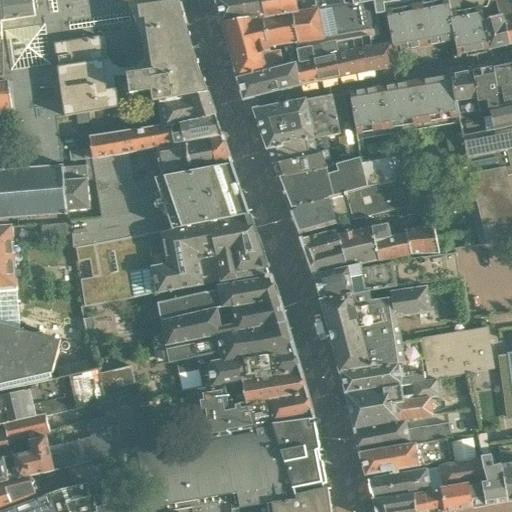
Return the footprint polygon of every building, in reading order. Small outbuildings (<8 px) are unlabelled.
[(0,36),(2,36),(5,76),(5,79),(72,68),(65,33),(69,29),(165,11),(168,10),(168,11),(169,11),(180,17),(181,17),(181,16),(183,15),(180,3),(178,0),(142,0),(65,14),(61,10),(59,0),(41,0),(43,13),(37,14),(33,15),(33,13),(7,18),(7,19),(4,19),(0,19),(0,36)] [(0,0),(0,19),(4,19),(7,19),(7,18),(33,13),(33,15),(37,14),(43,13),(41,0),(0,0)] [(59,0),(61,10),(65,14),(142,0),(59,0)] [(216,0),(222,23),(252,18),(252,21),(299,13),(296,0),(216,0)] [(296,0),(299,13),(317,11),(374,2),(376,15),(386,13),(384,4),(400,2),(399,0),(296,0)] [(425,46),(455,41),(455,40),(447,0),(442,0),(417,5),(425,46)] [(462,14),(458,0),(447,0),(455,40),(455,41),(458,55),(466,53),(458,14),(462,14)] [(466,53),(489,49),(490,48),(482,8),(481,7),(479,0),(458,0),(462,14),(458,14),(466,53)] [(489,0),(479,0),(481,7),(482,8),(487,8),(489,0)] [(511,0),(489,0),(487,8),(501,4),(510,45),(511,44),(511,0)] [(367,38),(380,35),(376,15),(374,2),(317,11),(299,13),(252,21),(252,18),(222,23),(233,60),(262,54),(270,52),(281,51),(281,53),(305,49),(325,45),(336,43),(367,38)] [(487,8),(482,8),(490,48),(489,49),(490,50),(510,45),(501,4),(487,8)] [(394,53),(425,46),(417,5),(386,11),(392,43),(394,53)] [(12,109),(19,166),(63,162),(57,118),(65,117),(158,101),(207,93),(208,93),(199,69),(190,39),(183,15),(181,16),(181,17),(180,17),(169,11),(168,11),(168,10),(165,11),(69,29),(65,33),(72,68),(5,79),(5,76),(0,76),(0,84),(7,84),(7,82),(9,82),(12,109)] [(325,45),(305,49),(308,61),(315,60),(320,82),(340,78),(367,72),(374,71),(369,47),(367,38),(336,43),(325,45)] [(392,43),(369,47),(374,71),(397,67),(394,53),(392,43)] [(305,49),(281,53),(282,59),(284,67),(267,71),(238,78),(243,96),(249,99),(250,99),(255,98),(301,86),(296,63),(308,61),(305,49)] [(282,59),(281,53),(281,51),(270,52),(262,54),(233,60),(238,78),(267,71),(284,67),(282,59)] [(315,60),(308,61),(296,63),(301,86),(320,82),(315,60)] [(511,104),(511,63),(493,67),(500,106),(511,104)] [(473,72),(479,111),(500,106),(493,67),(473,72)] [(473,72),(450,76),(458,114),(479,111),(473,72)] [(459,117),(458,114),(450,76),(412,82),(420,129),(458,123),(457,117),(459,117)] [(0,110),(12,109),(9,82),(7,82),(7,84),(0,84),(0,110)] [(412,82),(381,88),(389,135),(420,129),(412,82)] [(381,88),(349,93),(357,134),(359,151),(364,151),(362,139),(389,135),(381,88)] [(215,115),(207,93),(158,101),(162,126),(90,136),(92,152),(85,152),(86,160),(92,159),(128,154),(156,148),(175,145),(171,127),(215,115)] [(268,151),(273,164),(318,155),(317,154),(314,140),(340,135),(332,96),(307,100),(259,110),(258,109),(254,110),(268,151)] [(458,114),(459,117),(462,136),(462,139),(511,127),(511,104),(500,106),(479,111),(458,114)] [(171,127),(175,145),(223,137),(215,115),(171,127)] [(511,127),(462,139),(465,155),(465,156),(459,157),(463,176),(510,167),(506,150),(511,148),(511,127)] [(444,160),(459,157),(465,156),(460,135),(446,139),(450,155),(443,157),(444,160)] [(156,148),(161,178),(232,163),(223,137),(175,145),(156,148)] [(273,164),(278,179),(337,168),(336,165),(351,161),(348,148),(317,154),(318,155),(273,164)] [(511,148),(506,150),(510,167),(463,176),(470,201),(481,246),(511,242),(511,212),(504,178),(511,175),(511,148)] [(232,164),(232,163),(161,178),(155,179),(134,183),(128,154),(92,159),(100,205),(102,218),(71,221),(73,249),(76,248),(249,215),(231,164),(232,164)] [(278,179),(290,209),(408,179),(417,177),(415,165),(412,154),(403,155),(361,164),(360,159),(351,161),(336,165),(337,168),(278,179)] [(463,176),(459,157),(444,160),(448,177),(462,174),(462,176),(463,176)] [(0,219),(67,214),(67,212),(90,210),(86,166),(63,168),(63,166),(0,170),(0,219)] [(416,206),(408,179),(290,209),(300,235),(337,225),(352,221),(397,210),(416,206)] [(416,206),(397,210),(399,218),(418,213),(416,206)] [(249,215),(76,248),(80,277),(81,277),(81,279),(81,283),(85,306),(174,291),(204,285),(238,280),(268,274),(267,270),(269,270),(264,258),(265,257),(254,227),(250,215),(249,215)] [(61,224),(42,226),(43,237),(62,235),(61,224)] [(302,241),(314,276),(361,266),(361,264),(367,264),(379,261),(379,262),(409,255),(409,254),(423,254),(439,254),(435,227),(406,232),(407,235),(392,238),(388,224),(371,227),(339,235),(338,230),(302,241)] [(0,227),(0,327),(18,324),(16,291),(17,290),(12,227),(0,227)] [(362,269),(361,266),(314,276),(322,302),(370,293),(369,292),(397,287),(460,278),(456,254),(410,260),(362,269)] [(234,309),(279,300),(275,288),(271,277),(217,286),(218,291),(206,293),(158,304),(161,322),(209,312),(234,307),(234,309)] [(330,333),(341,373),(405,363),(425,360),(428,381),(437,379),(493,370),(486,329),(463,333),(421,340),(422,340),(402,344),(398,319),(404,317),(430,313),(427,287),(391,293),(392,298),(371,301),(370,293),(322,302),(330,333)] [(286,323),(279,300),(234,309),(234,307),(209,312),(161,322),(166,347),(286,323)] [(88,341),(97,339),(93,318),(84,320),(88,341)] [(166,347),(169,363),(221,353),(222,361),(212,363),(209,368),(211,380),(212,388),(301,373),(291,341),(286,323),(166,347)] [(0,386),(52,375),(61,341),(45,337),(44,332),(33,334),(19,330),(18,324),(0,327),(0,386)] [(346,394),(428,381),(425,360),(405,363),(341,373),(342,375),(346,394)] [(131,367),(100,374),(103,391),(135,384),(131,367)] [(103,392),(103,391),(100,374),(100,370),(70,377),(53,381),(32,386),(0,391),(0,426),(3,425),(22,420),(24,424),(24,426),(27,436),(40,433),(38,421),(37,419),(77,410),(77,409),(104,402),(103,392)] [(304,384),(301,373),(212,388),(198,390),(207,441),(257,433),(256,430),(275,425),(314,417),(304,384)] [(53,381),(52,375),(0,386),(0,391),(32,386),(53,381)] [(437,379),(428,381),(346,394),(354,429),(399,421),(399,422),(405,421),(405,420),(420,418),(433,416),(433,414),(472,408),(468,393),(440,397),(437,379)] [(493,379),(469,384),(471,398),(496,393),(493,379)] [(275,425),(295,495),(327,488),(314,417),(275,425)] [(41,438),(40,433),(27,436),(24,426),(18,428),(21,440),(28,439),(31,452),(14,456),(17,468),(12,469),(13,474),(8,475),(4,458),(0,458),(0,484),(30,476),(43,473),(44,474),(54,471),(54,470),(104,458),(111,456),(107,429),(105,418),(88,422),(91,437),(72,442),(49,448),(46,437),(41,438)] [(0,454),(11,452),(9,443),(21,440),(18,428),(24,426),(24,424),(22,420),(3,425),(5,429),(5,431),(0,432),(0,454)] [(355,430),(359,452),(388,447),(410,443),(411,445),(446,439),(452,438),(450,424),(407,431),(405,421),(399,422),(355,430)] [(207,441),(148,451),(138,452),(140,461),(152,511),(167,511),(192,508),(219,503),(230,501),(231,509),(240,508),(295,495),(275,425),(256,430),(257,433),(207,441)] [(120,426),(107,429),(111,456),(138,452),(148,451),(146,439),(123,444),(120,426)] [(480,456),(490,455),(489,449),(487,433),(477,434),(480,456)] [(456,465),(477,462),(472,437),(450,442),(456,465)] [(446,439),(411,445),(407,446),(389,449),(360,454),(366,476),(420,467),(420,466),(451,461),(446,439)] [(511,446),(499,448),(500,454),(501,465),(508,502),(511,501),(511,446)] [(485,480),(481,481),(486,506),(508,502),(501,465),(500,454),(499,448),(490,449),(491,455),(490,455),(480,456),(481,461),(485,480)] [(140,461),(138,452),(111,456),(104,458),(105,468),(140,461)] [(440,487),(467,483),(481,481),(485,480),(481,461),(477,462),(456,465),(452,465),(451,465),(447,466),(440,468),(401,474),(368,480),(373,500),(382,498),(382,495),(400,493),(401,496),(441,489),(440,487)] [(0,484),(0,511),(38,498),(30,476),(0,484)] [(481,481),(467,483),(471,509),(486,506),(481,481)] [(440,487),(441,489),(444,511),(452,511),(471,509),(467,483),(440,487)] [(131,511),(129,500),(97,507),(94,496),(91,497),(88,484),(62,489),(38,498),(0,511),(131,511)] [(231,509),(231,511),(330,511),(327,488),(295,495),(240,508),(231,509)] [(444,511),(441,489),(401,496),(400,493),(382,495),(382,498),(373,500),(376,511),(444,511)] [(192,508),(192,511),(219,511),(219,503),(192,508)]
